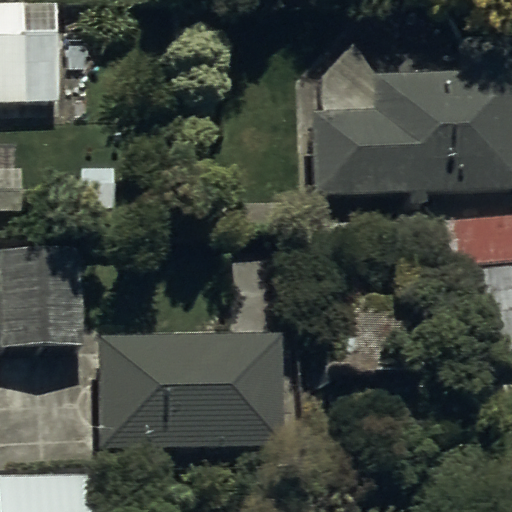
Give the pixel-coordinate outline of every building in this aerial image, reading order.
[(52,16),(0,15),(0,112),(51,113),(52,16)] [(455,48),(346,48),(303,85),(304,209),(511,208),(511,75),(511,62),(455,62),(455,48)] [(11,155),(0,155),(0,225),(17,225),(17,183),(11,183),(11,155)] [(459,370),(511,364),(511,230),(434,238),(439,284),(450,283),(459,370)] [(77,263),(0,263),(0,363),(78,363),(77,263)] [(274,350),(91,354),(93,466),(276,463),(274,350)] [(118,511),(119,490),(0,490),(0,511),(118,511)]
